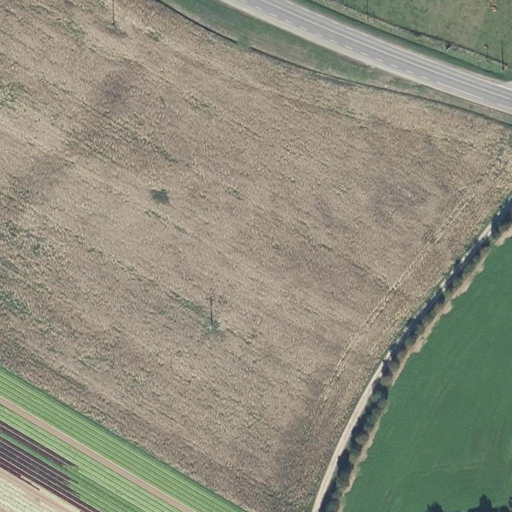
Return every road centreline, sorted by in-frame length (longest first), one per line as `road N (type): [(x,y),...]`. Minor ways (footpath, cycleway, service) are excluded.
road 1 (unclassified): [(511,202),(372,376),(315,511)]
road 2 (secondary): [(265,0),(511,98)]
